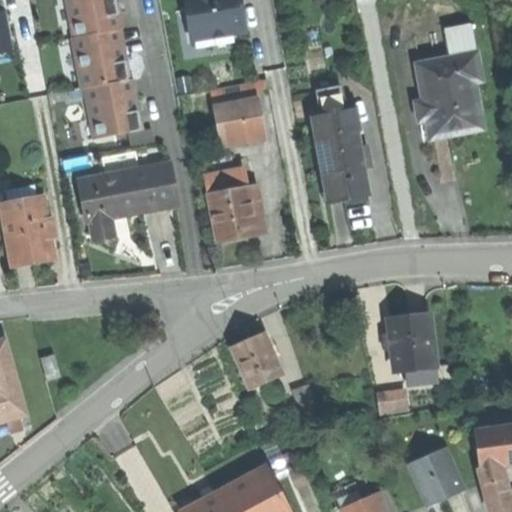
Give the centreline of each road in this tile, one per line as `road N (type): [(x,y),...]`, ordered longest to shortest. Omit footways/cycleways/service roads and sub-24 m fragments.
road 1 (unknown): [(313,276),(261,0)]
road 2 (residential): [(187,339),(0,496)]
road 3 (residential): [(511,262),(394,264),(291,280)]
road 4 (residential): [(170,291),(0,303)]
road 5 (residential): [(291,280),(170,291)]
